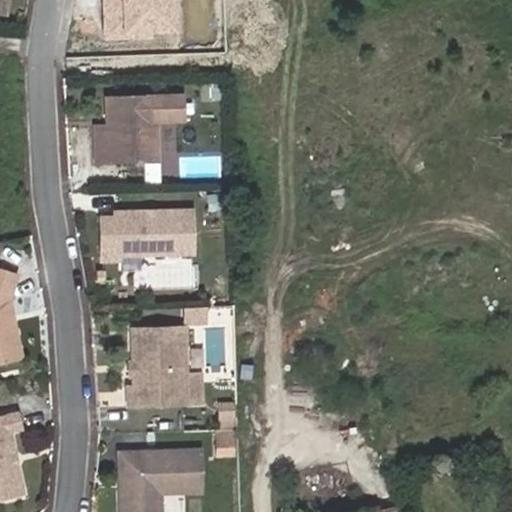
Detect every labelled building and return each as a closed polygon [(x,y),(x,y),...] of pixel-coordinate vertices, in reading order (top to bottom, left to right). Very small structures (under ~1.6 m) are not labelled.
[(99,0),(101,40),(150,38),(150,30),(178,30),(177,0),(99,0)] [(85,126),(88,165),(154,162),(151,95),(97,98),(98,125),(85,126)] [(94,219),(94,260),(116,260),(116,254),(185,254),(185,213),(108,212),(108,219),(94,219)] [(0,273),(0,360),(15,357),(2,300),(9,277),(0,273)] [(197,322),(197,307),(177,308),(177,323),(197,322)] [(124,330),(126,405),(181,404),(177,329),(124,330)] [(0,498),(18,495),(6,434),(16,432),(12,411),(0,414),(0,498)] [(196,450),(120,453),(121,511),(158,511),(158,492),(198,490),(196,450)]
